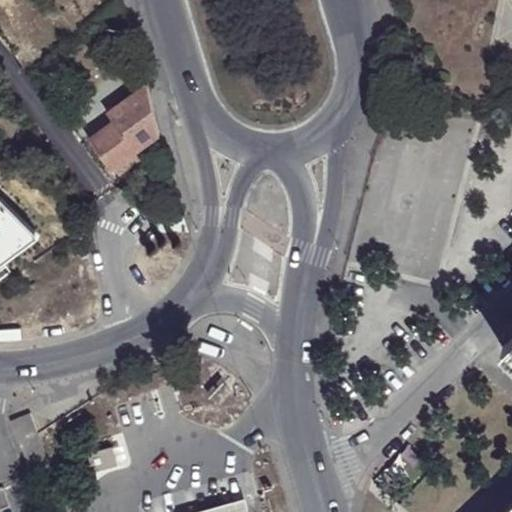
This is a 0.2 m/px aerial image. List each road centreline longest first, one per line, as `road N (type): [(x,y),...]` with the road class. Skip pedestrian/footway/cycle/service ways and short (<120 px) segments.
road 1 (unclassified): [(311,459),(342,454),(388,430),(511,304)]
road 2 (tertiary): [(190,299),(171,320),(129,342),(0,372)]
road 3 (tertiary): [(304,278),(320,257),(343,124)]
road 4 (tertiary): [(193,117),(216,251)]
road 5 (tertiary): [(343,124),(362,59),(349,0)]
road 6 (tertiary): [(190,299),(248,303),(274,322),(289,352)]
road 7 (tertiary): [(155,0),(193,117)]
road 8 (tertiary): [(286,159),(304,214),(304,278)]
